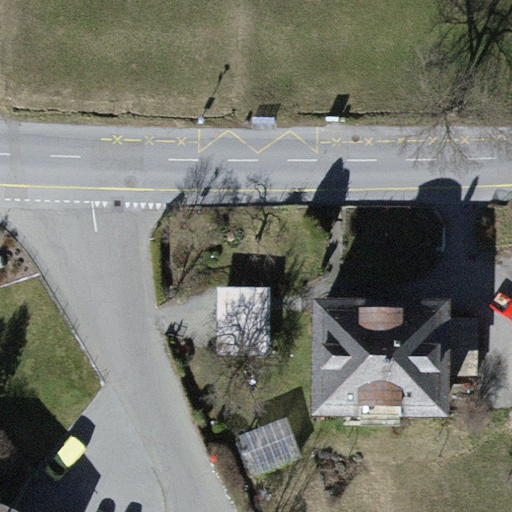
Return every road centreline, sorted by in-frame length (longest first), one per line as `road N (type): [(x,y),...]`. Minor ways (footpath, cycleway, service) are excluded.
road 1 (residential): [(102,157),(511,154)]
road 2 (residential): [(102,157),(99,244),(187,511)]
